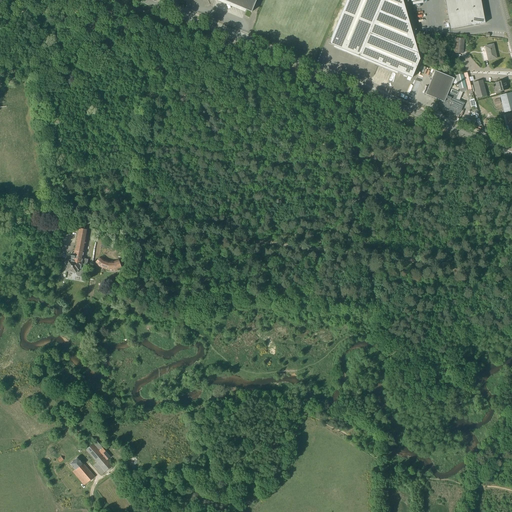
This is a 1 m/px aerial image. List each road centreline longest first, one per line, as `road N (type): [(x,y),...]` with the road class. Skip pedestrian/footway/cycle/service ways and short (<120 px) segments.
road 1 (secondary): [(511,152),(142,0)]
road 2 (track): [(175,231),(511,268)]
road 3 (unclassified): [(56,213),(40,89),(42,0)]
road 4 (track): [(0,205),(175,231)]
